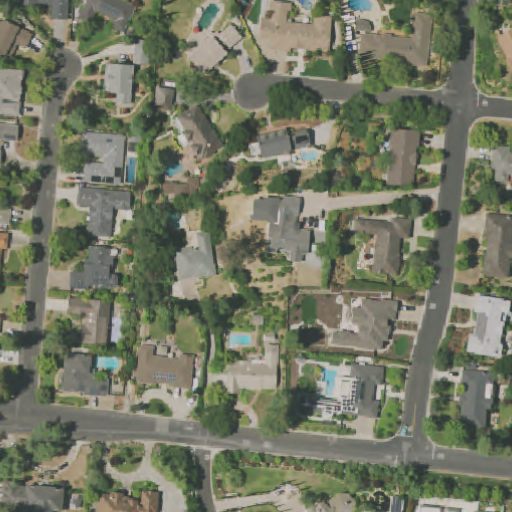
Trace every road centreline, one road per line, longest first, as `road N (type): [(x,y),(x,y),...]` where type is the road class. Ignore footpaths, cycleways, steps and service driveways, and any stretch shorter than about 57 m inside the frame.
road 1 (residential): [(469,0),(445,278),(419,378),(412,456)]
road 2 (residential): [(412,456),(0,418)]
road 3 (residential): [(20,420),(63,63)]
road 4 (residential): [(461,105),(273,85),(252,92)]
